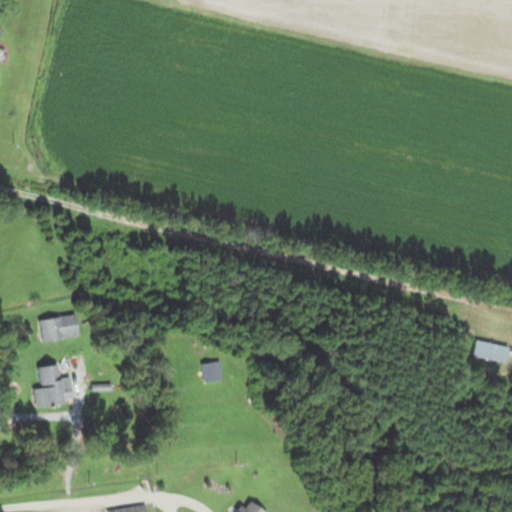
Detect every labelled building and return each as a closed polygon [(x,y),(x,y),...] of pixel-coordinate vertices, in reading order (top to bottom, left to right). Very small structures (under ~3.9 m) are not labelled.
[(72,335),(68,312),(33,319),(38,341),(72,335)] [(464,354),(498,364),(503,347),(469,337),(464,354)] [(53,365),(29,365),(30,405),(54,405),(53,365)] [(229,511),(260,511),(239,498),(229,511)] [(101,509),(101,511),(141,511),(140,503),(101,509)]
